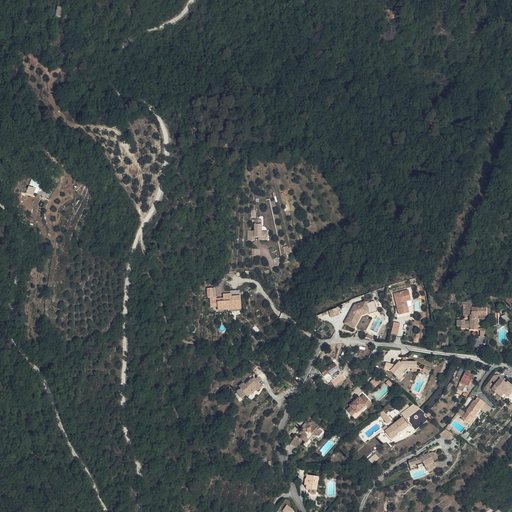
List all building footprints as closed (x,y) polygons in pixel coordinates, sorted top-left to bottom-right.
[(65,1),(65,0),(56,0),(55,12),(59,12),(62,1),(65,1)] [(19,193),(32,196),(35,180),(28,179),(26,187),(20,187),(19,193)] [(265,243),(266,243),(266,240),(265,235),(263,223),(259,223),(259,228),(258,228),(257,232),(259,232),(259,235),(255,234),(251,234),(251,244),(254,245),(258,245),(259,240),(262,240),(265,240),(265,243)] [(218,306),(219,311),(242,309),(241,290),(231,290),(231,293),(223,293),(224,297),(217,297),(216,287),(208,288),(210,307),(218,306)] [(409,290),(395,293),(399,314),(409,312),(406,301),(411,300),(409,290)] [(355,305),(344,323),(354,328),(361,315),(369,313),(369,314),(378,312),(375,301),(366,304),(366,302),(355,305)] [(338,308),(329,311),(332,317),(340,314),(338,308)] [(475,335),(483,335),(483,321),(493,321),(492,312),(477,312),(477,311),(468,311),(468,318),(470,318),(470,321),(475,321),(475,327),(469,327),(469,325),(462,325),(462,331),(465,331),(468,331),(468,333),(475,333),(475,335)] [(401,324),(395,322),(392,333),(398,334),(401,324)] [(396,365),(391,371),(399,378),(402,374),(407,368),(413,369),(417,368),(418,362),(407,362),(403,362),(404,361),(400,361),(396,365)] [(324,367),(318,371),(322,376),(327,373),(329,376),(331,381),(340,375),(338,371),(333,364),(325,369),(324,367)] [(411,381),(402,374),(399,378),(407,385),(411,381)] [(371,381),(376,387),(381,381),(376,376),(371,381)] [(470,377),(463,387),(468,390),(471,392),(478,382),(470,377)] [(511,384),(510,385),(509,388),(507,386),(509,384),(505,381),(505,380),(503,378),(497,379),(495,382),(500,387),(496,392),(506,401),(510,397),(511,394),(511,384)] [(252,389),(254,392),(255,393),(260,390),(256,385),(259,384),(256,380),(254,382),(252,381),(250,383),(249,382),(243,387),(242,386),(236,390),(237,392),(233,394),(239,402),(243,399),(244,400),(250,396),(247,393),(252,389)] [(464,396),(468,390),(463,387),(459,393),(464,396)] [(362,402),(362,401),(354,407),(355,408),(348,413),(353,419),(359,414),(360,415),(368,409),(367,408),(371,405),(367,399),(362,402)] [(475,418),(478,420),(488,406),(481,401),(479,405),(477,404),(470,414),(471,414),(469,417),(466,421),(465,423),(469,426),(473,422),(475,418)] [(410,406),(415,413),(421,408),(414,403),(410,406)] [(415,413),(410,406),(401,413),(406,420),(415,413)] [(383,411),(380,414),(389,423),(392,419),(383,411)] [(466,421),(469,417),(463,412),(460,416),(462,418),(466,421)] [(409,424),(403,416),(386,430),(392,437),(409,424)] [(450,433),(454,429),(457,423),(462,418),(460,416),(451,428),(448,432),(450,433)] [(318,432),(319,430),(309,423),(308,423),(309,429),(307,430),(307,427),(303,427),(302,429),(302,430),(303,430),(303,433),(306,432),(306,436),(303,436),(300,441),(303,443),(306,445),(304,449),(309,452),(311,448),(310,448),(312,445),(310,443),(312,439),(319,437),(321,434),(318,432)] [(339,432),(336,437),(342,440),(345,435),(339,432)] [(303,443),(300,441),(297,439),(292,446),(298,451),(303,443)] [(419,467),(432,460),(435,465),(442,460),(441,459),(442,458),(443,457),(443,456),(443,455),(443,454),(442,453),(441,452),(440,451),(439,451),(438,452),(437,452),(435,449),(430,452),(432,454),(428,457),(417,462),(419,467)] [(341,458),(335,454),(329,461),(337,463),(341,458)] [(442,460),(435,465),(438,469),(445,464),(442,460)] [(307,485),(307,488),(317,490),(319,476),(308,475),(307,478),(306,477),(305,484),(307,485)] [(315,498),(317,490),(307,488),(306,492),(309,493),(309,497),(315,498)]
